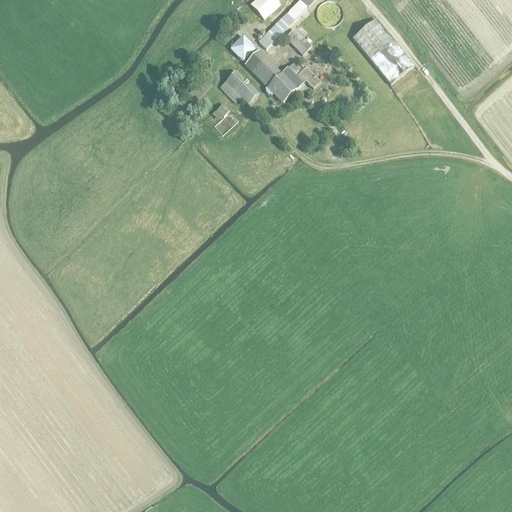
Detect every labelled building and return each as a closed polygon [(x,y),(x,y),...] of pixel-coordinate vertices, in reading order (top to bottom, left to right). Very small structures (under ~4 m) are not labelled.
[(257,0),(251,7),(264,21),(280,7),(273,0),(257,0)] [(307,9),(316,0),(298,0),(300,2),(258,44),(266,52),(307,9)] [(343,15),(343,12),(342,10),(341,8),(340,6),(337,5),(336,4),(333,3),(331,3),(327,4),(325,5),(323,7),(321,11),(321,15),(321,17),(322,20),(324,23),(327,25),(329,26),(331,26),(335,26),(336,25),(338,24),(340,23),(342,19),(343,17),(343,15)] [(352,40),(390,87),(414,67),(376,21),(352,40)] [(294,31),(285,40),(303,58),(312,49),(302,39),(295,32),(294,31)] [(293,76),(287,70),(281,75),(259,52),(244,67),(265,88),(263,90),(265,92),(265,93),(268,97),(270,97),(271,98),(273,96),(282,105),(294,94),(285,85),(293,76)] [(295,63),(287,70),(293,76),(285,85),(294,94),(305,83),(314,91),(320,85),(304,68),(302,70),(295,63)] [(241,99),(248,107),(259,96),(236,73),(220,89),(235,104),(241,99)]
